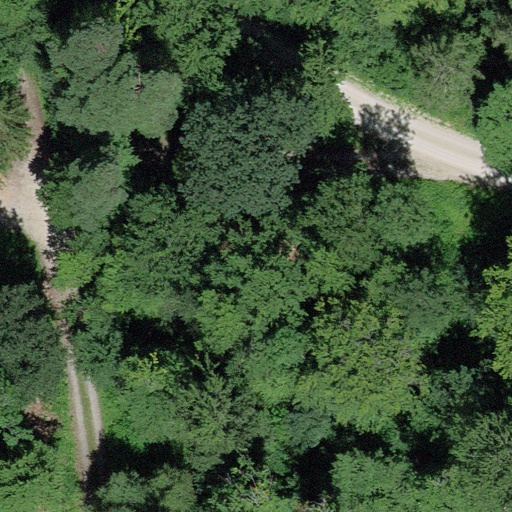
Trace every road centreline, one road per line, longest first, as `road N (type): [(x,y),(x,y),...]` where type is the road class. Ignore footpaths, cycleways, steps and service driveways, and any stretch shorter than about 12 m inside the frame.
road 1 (track): [(96,511),(94,444),(26,86),(0,35)]
road 2 (track): [(433,144),(116,174),(0,209)]
road 3 (track): [(197,0),(301,71),(433,144),(511,162)]
